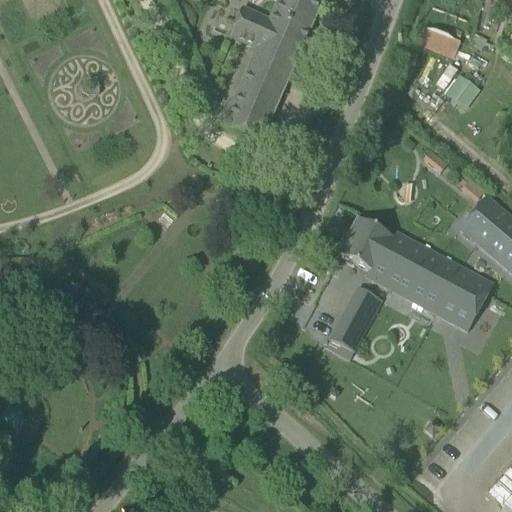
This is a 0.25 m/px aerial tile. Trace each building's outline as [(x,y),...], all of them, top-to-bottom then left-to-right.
[(322,0),(279,0),(269,24),(240,12),(228,39),(257,52),(222,131),(259,147),(322,0)] [(423,29),(415,48),(451,62),(459,43),(457,43),(449,39),(423,29)] [(452,30),(449,39),(457,43),(461,34),(452,30)] [(511,53),(511,30),(501,45),(511,53)] [(464,112),(479,91),(445,68),(430,88),(464,112)] [(428,153),(421,162),(437,174),(444,165),(428,153)] [(511,223),(486,201),(459,233),(511,278),(511,223)] [(491,288),(412,245),(394,236),(391,241),(356,223),(337,258),(367,274),(364,280),(466,335),(491,288)] [(333,335),(328,344),(351,356),(366,330),(343,317),(342,319),(333,335)] [(478,406),(494,419),(511,397),(511,371),(499,387),(496,385),(478,406)] [(0,420),(0,423),(15,436),(25,425),(19,421),(21,419),(14,413),(12,415),(8,411),(0,420)] [(511,511),(511,462),(487,491),(510,511),(511,511)]
